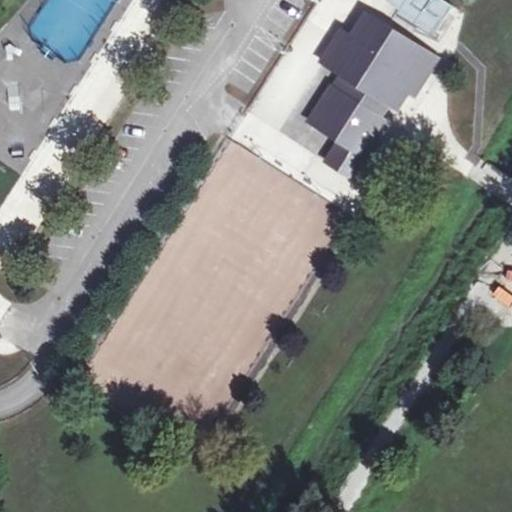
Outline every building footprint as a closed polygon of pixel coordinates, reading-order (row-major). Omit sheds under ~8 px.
[(447,0),(369,0),(370,0),(441,35),(456,4),(447,0)] [(343,64),(332,58),(316,83),(353,109),(343,122),(324,110),(299,149),(328,168),(349,182),(374,143),(372,142),(382,128),(391,133),(402,115),(427,75),(362,34),(347,56),(343,64)] [(337,50),(332,58),(343,64),(347,56),(337,50)] [(433,79),(427,75),(402,115),(408,119),(433,79)] [(349,182),(328,168),(319,183),(347,201),(381,147),(374,143),(349,182)]
